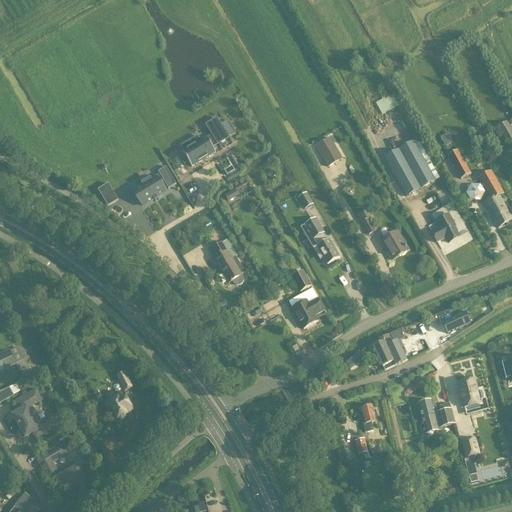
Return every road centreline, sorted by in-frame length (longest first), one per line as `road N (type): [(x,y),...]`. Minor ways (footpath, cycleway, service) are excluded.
road 1 (unclassified): [(276,383),(386,316),(511,262)]
road 2 (track): [(268,109),(386,316)]
road 3 (unclassified): [(435,352),(295,409),(243,445)]
road 4 (primary): [(131,310),(0,217)]
road 5 (unclassified): [(173,277),(276,383)]
road 6 (residential): [(110,511),(214,420)]
road 7 (primary): [(224,412),(131,310)]
road 8 (primary): [(131,310),(214,420)]
